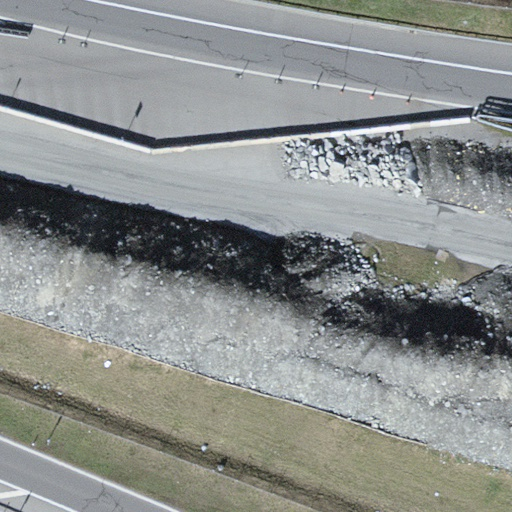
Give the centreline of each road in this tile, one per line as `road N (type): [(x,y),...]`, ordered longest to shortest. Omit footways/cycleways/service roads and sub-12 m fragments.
road 1 (motorway): [(0,229),(511,397)]
road 2 (motorway): [(511,199),(0,55)]
road 3 (motorway): [(511,88),(34,0)]
road 4 (motorway): [(0,462),(117,511)]
